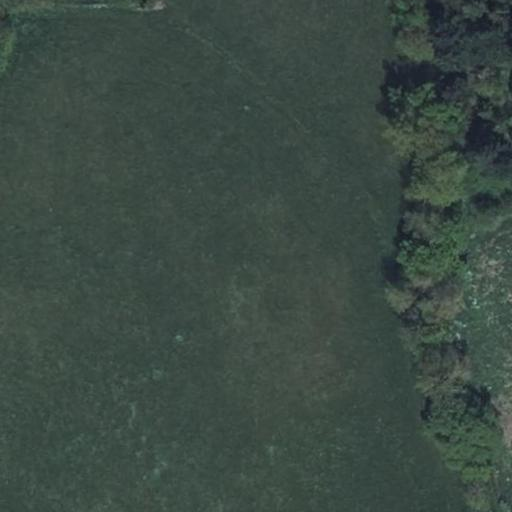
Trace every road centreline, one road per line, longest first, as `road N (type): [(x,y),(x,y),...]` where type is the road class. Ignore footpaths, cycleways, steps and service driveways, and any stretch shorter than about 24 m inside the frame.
road 1 (track): [(495,511),(450,347),(383,226),(265,99),(150,0)]
road 2 (track): [(454,0),(464,219),(450,347)]
